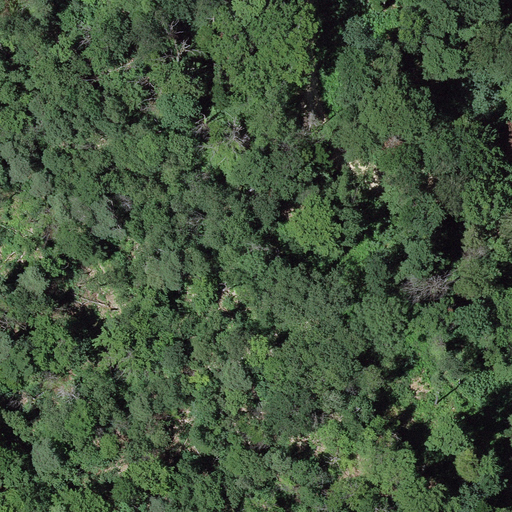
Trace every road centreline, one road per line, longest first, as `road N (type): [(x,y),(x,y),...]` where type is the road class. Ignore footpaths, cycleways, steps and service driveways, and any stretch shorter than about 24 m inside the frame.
road 1 (track): [(511,176),(459,184),(363,174),(335,147),(315,108),(309,0)]
road 2 (track): [(385,182),(413,246),(511,315)]
